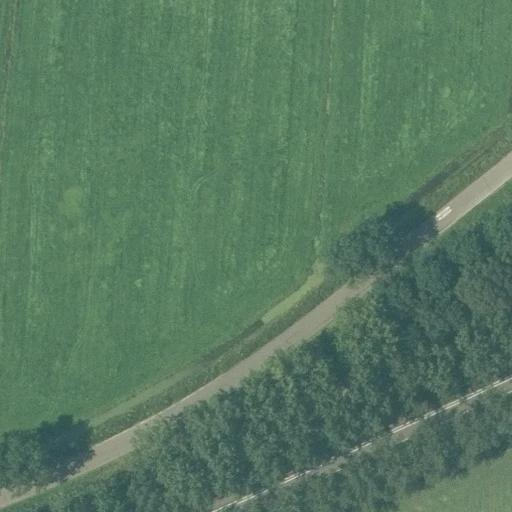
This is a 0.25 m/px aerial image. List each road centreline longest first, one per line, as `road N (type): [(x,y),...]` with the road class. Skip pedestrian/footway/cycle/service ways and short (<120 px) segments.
road 1 (unclassified): [(0,495),(124,444),(238,377),(511,166)]
road 2 (primary): [(511,376),(216,511)]
